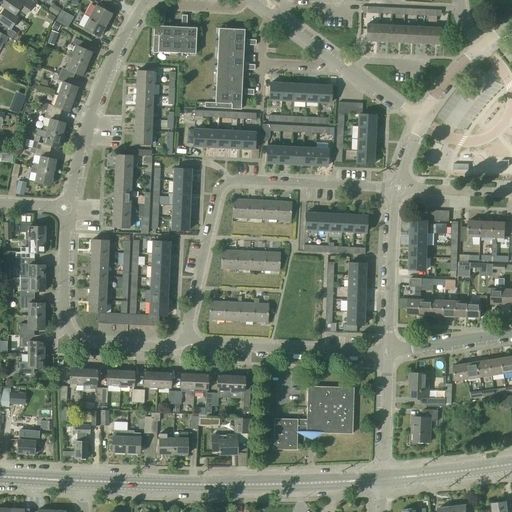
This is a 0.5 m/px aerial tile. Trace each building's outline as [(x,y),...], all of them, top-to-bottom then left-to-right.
[(14,16),(18,9),(25,14),(32,4),(25,0),(19,0),(18,2),(15,0),(2,0),(0,3),(1,4),(0,6),(3,9),(4,8),(14,16)] [(48,11),(56,16),(59,10),(52,5),(48,11)] [(89,17),(105,26),(111,14),(95,6),(89,17)] [(4,8),(3,9),(0,13),(0,22),(5,26),(1,31),(11,38),(14,33),(9,29),(17,18),(14,16),(4,8)] [(58,16),(55,22),(67,28),(70,23),(58,16)] [(105,26),(89,17),(82,29),(98,38),(105,26)] [(52,29),(57,31),(60,26),(54,23),(52,29)] [(365,42),(377,42),(378,35),(378,25),(366,24),(365,42)] [(377,42),(390,43),(390,35),(391,26),(378,25),(378,35),(377,42)] [(153,26),(153,37),(159,38),(158,42),(158,46),(158,50),(158,53),(162,53),(167,53),(168,50),(169,27),(153,26)] [(390,43),(402,43),(402,36),(403,26),(391,26),(390,35),(390,43)] [(402,43),(414,44),(415,36),(415,27),(403,26),(402,36),(402,43)] [(168,50),(167,53),(178,54),(182,54),(182,51),(183,28),(179,28),(169,27),(168,50)] [(414,44),(426,45),(427,37),(427,28),(415,27),(415,36),(414,44)] [(182,51),(182,54),(186,54),(194,55),(195,55),(195,52),(195,39),(195,37),(196,29),(183,28),(182,51)] [(427,37),(426,45),(439,45),(440,28),(427,28),(427,37)] [(218,29),(214,103),(218,103),(222,103),(227,104),(231,104),(231,109),(240,110),(240,109),(244,31),(233,30),(218,29)] [(46,43),(51,45),(55,34),(50,32),(46,43)] [(67,56),(87,65),(92,53),(84,49),(87,44),(73,38),(71,44),(74,45),(71,53),(68,52),(67,56)] [(58,74),(72,80),(74,74),(82,77),(87,65),(67,56),(64,62),(67,63),(64,69),(61,68),(58,74)] [(390,65),(380,65),(380,75),(390,75),(390,65)] [(135,83),(153,84),(153,72),(136,71),(135,83)] [(57,94),(73,100),(78,88),(70,85),(72,80),(58,74),(56,80),(61,82),(57,94)] [(135,95),(152,96),(153,84),(135,83),(135,95)] [(268,100),(280,100),(281,84),(269,83),(268,100)] [(281,84),(280,100),(292,101),(293,84),(281,84)] [(292,101),(304,102),(305,85),(293,84),(292,101)] [(305,85),(304,102),(317,102),(318,86),(305,85)] [(318,86),(317,102),(330,103),(331,86),(318,86)] [(45,111),(59,115),(61,109),(68,112),(73,100),(57,94),(52,106),(47,105),(42,103),(40,109),(45,111)] [(134,107),(152,108),(152,96),(135,95),(134,107)] [(22,105),(14,102),(11,111),(18,114),(22,105)] [(134,119),(151,120),(152,108),(134,107),(134,119)] [(44,126),(42,131),(45,132),(61,136),(65,123),(57,120),(59,115),(45,111),(43,117),(49,119),(47,127),(44,126)] [(357,127),(374,128),(375,115),(361,114),(358,114),(357,127)] [(133,131),(151,132),(151,120),(134,119),(133,131)] [(280,125),(262,124),(261,141),(267,141),(270,137),(270,131),(279,131),(280,125)] [(291,132),(292,126),(280,125),(279,131),(280,132),(279,145),(284,145),(284,132),(291,132)] [(357,140),(374,140),(374,128),(357,127),(357,140)] [(33,142),(31,148),(35,149),(36,149),(49,152),(50,146),(58,148),(60,142),(61,136),(45,132),(42,131),(41,131),(36,129),(35,135),(40,137),(44,138),(42,144),(38,143),(33,141),(33,142)] [(192,147),(205,147),(206,130),(193,130),(192,147)] [(206,130),(205,147),(217,148),(218,131),(206,130)] [(151,132),(133,131),(133,144),(150,144),(151,132)] [(217,148),(229,148),(230,132),(218,131),(217,148)] [(229,148),(241,149),(242,132),(230,132),(229,148)] [(242,132),(241,149),(253,150),(254,133),(242,132)] [(357,140),(356,152),(373,153),(374,140),(357,140)] [(265,163),(277,164),(278,147),(266,146),(265,163)] [(277,164),(290,164),(291,148),(278,147),(277,164)] [(290,164),(302,165),(303,148),(291,148),(290,164)] [(303,148),(302,165),(314,166),(315,149),(303,148)] [(32,168),(52,173),(55,160),(47,158),(49,152),(36,149),(35,149),(34,155),(39,156),(37,165),(33,164),(32,168)] [(315,149),(314,166),(326,166),(327,149),(315,149)] [(373,153),(356,152),(355,164),(372,165),(373,153)] [(114,168),(132,168),(136,169),(137,165),(132,165),(132,156),(115,155),(114,168)] [(10,177),(17,178),(20,165),(13,164),(10,177)] [(52,173),(32,168),(31,173),(35,174),(33,181),(50,185),(52,173)] [(114,179),(131,180),(132,168),(114,168),(114,179)] [(173,182),(190,182),(190,169),(173,169),(173,182)] [(113,191),(130,192),(131,180),(114,179),(113,191)] [(15,194),(23,196),(25,184),(17,182),(15,194)] [(190,182),(173,182),(172,194),(189,195),(190,182)] [(113,204),(130,204),(130,198),(138,198),(138,192),(130,192),(113,191),(113,204)] [(172,206),(188,207),(189,195),(172,194),(172,206)] [(231,218),(246,219),(247,201),(232,200),(231,218)] [(246,219),(261,220),(262,201),(247,201),(246,219)] [(262,201),(261,220),(274,221),(275,202),(262,201)] [(275,202),(274,221),(289,221),(290,203),(275,202)] [(113,204),(112,215),(129,216),(130,204),(113,204)] [(172,206),(171,219),(188,220),(188,207),(172,206)] [(304,230),(316,231),(317,224),(317,214),(305,213),(304,230)] [(316,231),(329,231),(329,225),(330,214),(317,214),(317,224),(316,231)] [(329,231),(341,232),(341,226),(342,215),(330,214),(329,225),(329,231)] [(129,216),(112,215),(111,228),(129,228),(129,216)] [(341,232),(353,233),(354,227),(354,216),(342,215),(341,226),(341,232)] [(354,227),(353,233),(366,233),(366,216),(354,216),(354,227)] [(188,220),(171,219),(171,230),(187,231),(188,220)] [(410,233),(427,234),(428,221),(424,221),(418,221),(411,220),(410,233)] [(479,238),(480,222),(468,221),(467,227),(461,227),(460,241),(467,242),(466,246),(471,246),(472,237),(479,238)] [(479,238),(492,238),(492,222),(480,222),(479,238)] [(492,222),(492,238),(491,245),(496,246),(497,238),(504,239),(505,223),(492,222)] [(19,224),(19,233),(24,233),(24,240),(28,240),(44,240),(44,227),(31,227),(31,224),(19,224)] [(410,233),(410,245),(427,246),(427,234),(410,233)] [(15,252),(14,259),(33,259),(33,253),(44,253),(44,240),(28,240),(28,248),(19,248),(19,252),(15,252)] [(90,252),(107,253),(108,241),(91,240),(90,252)] [(152,242),(152,254),(168,254),(169,243),(152,242)] [(409,258),(426,259),(427,246),(410,245),(409,258)] [(234,270),(248,271),(249,252),(238,252),(238,248),(235,248),(235,252),(234,270)] [(220,270),(234,270),(235,252),(221,251),(220,270)] [(107,253),(90,252),(90,264),(107,265),(107,253)] [(249,252),(248,271),(263,271),(264,253),(249,252)] [(264,253),(263,271),(278,272),(279,254),(264,253)] [(152,254),(151,266),(167,267),(168,254),(152,254)] [(426,259),(409,258),(409,270),(426,271),(426,259)] [(19,278),(27,279),(44,279),(44,266),(33,266),(33,259),(14,259),(14,266),(19,266),(19,278)] [(348,275),(364,276),(365,264),(349,263),(348,275)] [(468,269),(468,263),(458,263),(458,273),(462,274),(462,268),(468,269)] [(89,276),(106,277),(107,265),(90,264),(89,276)] [(151,279),(167,279),(167,267),(151,266),(151,279)] [(348,288),(364,289),(364,276),(348,275),(348,288)] [(106,277),(89,276),(89,288),(106,289),(106,277)] [(421,284),(421,279),(409,278),(409,287),(414,287),(414,293),(420,293),(420,291),(421,284)] [(44,279),(27,279),(27,287),(19,287),(19,298),(33,298),(33,292),(44,292),(44,279)] [(151,279),(150,291),(166,291),(167,279),(151,279)] [(490,305),(503,306),(503,290),(504,280),(499,279),(498,289),(491,289),(490,305)] [(88,301),(105,302),(106,289),(89,288),(88,301)] [(363,301),(364,289),(348,288),(347,300),(363,301)] [(511,290),(503,290),(503,306),(511,306),(511,290)] [(150,291),(149,303),(166,304),(166,291),(150,291)] [(407,315),(419,316),(420,300),(420,293),(414,293),(414,300),(408,299),(407,315)] [(468,302),(468,318),(480,319),(480,312),(486,312),(487,297),(480,297),(480,303),(468,302)] [(27,309),(27,317),(43,317),(43,304),(33,304),(33,298),(19,298),(19,309),(27,309)] [(253,300),(253,304),(252,322),(267,323),(267,305),(258,304),(258,300),(253,300)] [(347,313),(363,313),(363,301),(347,300),(347,313)] [(419,316),(432,317),(432,300),(420,300),(419,316)] [(444,301),(432,300),(432,317),(443,317),(444,301)] [(88,313),(98,313),(104,313),(105,313),(105,302),(88,301),(88,313)] [(443,317),(455,318),(456,302),(444,301),(443,317)] [(208,321),(223,321),(224,303),(209,302),(208,321)] [(455,318),(468,318),(468,302),(456,302),(455,318)] [(166,304),(149,303),(149,315),(152,315),(158,316),(165,316),(166,304)] [(223,321),(237,322),(238,303),(224,303),(223,321)] [(237,322),(252,322),(253,304),(238,303),(237,322)] [(362,326),(363,313),(347,313),(346,325),(362,326)] [(19,324),(19,336),(34,336),(34,330),(43,330),(43,317),(27,317),(27,324),(19,324)] [(26,347),(26,355),(43,355),(43,342),(34,342),(34,336),(19,336),(19,347),(26,347)] [(43,355),(26,355),(26,363),(19,363),(19,374),(33,374),(33,368),(43,368),(43,355)] [(511,357),(500,359),(503,375),(511,373),(511,357)] [(489,361),(491,377),(503,375),(500,359),(489,361)] [(491,377),(489,361),(477,362),(479,378),(491,377)] [(477,362),(465,364),(467,380),(479,378),(477,362)] [(467,380),(465,364),(453,366),(456,382),(467,380)] [(82,385),(83,370),(69,369),(69,384),(70,384),(69,388),(75,388),(75,384),(82,385)] [(83,370),(82,385),(90,385),(90,389),(95,389),(95,388),(96,388),(97,370),(83,370)] [(106,386),(119,386),(120,371),(107,371),(106,386)] [(120,371),(119,386),(132,387),(133,372),(120,371)] [(142,388),(156,388),(157,373),(143,372),(142,388)] [(157,373),(156,388),(169,389),(170,374),(157,373)] [(410,398),(426,399),(428,399),(428,398),(429,382),(425,381),(426,374),(409,373),(408,382),(411,382),(410,398)] [(184,393),(192,393),(193,375),(180,374),(179,389),(184,389),(184,393)] [(193,375),(192,393),(201,394),(201,397),(203,399),(204,399),(204,414),(210,414),(210,407),(211,394),(205,394),(206,376),(193,375)] [(217,398),(229,398),(230,391),(230,376),(217,376),(216,394),(217,394),(217,398)] [(230,376),(230,391),(243,392),(243,395),(249,395),(249,383),(243,383),(243,377),(230,376)] [(273,450),(296,451),(297,433),(350,434),(352,389),(305,387),(304,420),(274,420),(273,450)] [(0,404),(0,407),(8,408),(8,404),(17,405),(18,395),(9,395),(9,389),(1,388),(0,404)] [(100,408),(101,389),(95,389),(94,403),(86,403),(85,409),(100,410),(100,408)] [(445,405),(445,399),(428,398),(428,399),(426,399),(426,406),(439,406),(445,405)] [(411,434),(413,434),(413,442),(429,443),(429,421),(436,422),(437,411),(422,410),(422,418),(411,418),(411,434)] [(100,425),(108,425),(108,412),(101,411),(100,425)] [(92,426),(100,426),(99,412),(91,412),(92,426)] [(150,434),(156,435),(157,422),(159,422),(159,414),(150,414),(150,417),(150,434)] [(110,419),(111,428),(124,427),(124,419),(110,419)] [(234,433),(248,434),(248,420),(235,419),(234,433)] [(74,458),(87,458),(87,442),(85,442),(85,434),(89,434),(89,426),(74,426),(74,434),(77,434),(76,442),(74,442),(74,458)] [(112,453),(125,454),(126,432),(112,431),(112,444),(110,444),(108,446),(108,450),(110,451),(112,452),(112,453)] [(126,432),(125,454),(139,454),(139,434),(134,434),(134,432),(126,432)] [(172,439),(172,455),(186,455),(186,433),(179,433),(179,439),(172,439)] [(16,453),(33,455),(34,441),(31,441),(32,434),(25,434),(24,441),(17,440),(16,453)] [(159,455),(172,455),(172,439),(165,439),(166,435),(159,435),(159,441),(157,441),(156,454),(159,454),(159,455)] [(219,452),(219,455),(236,455),(236,436),(225,436),(211,437),(212,452),(219,452)] [(491,504),(491,511),(506,511),(506,502),(491,504)]
